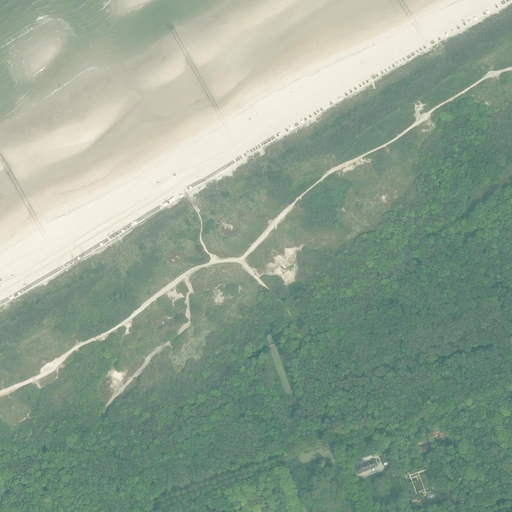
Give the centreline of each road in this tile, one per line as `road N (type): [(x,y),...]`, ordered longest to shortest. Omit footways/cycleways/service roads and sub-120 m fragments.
road 1 (track): [(0,393),(46,374),(195,266),(239,259),(326,174),(484,76),(511,68)]
road 2 (track): [(300,336),(339,439),(300,444),(285,458),(157,503),(159,511)]
road 3 (track): [(365,511),(339,439),(511,380)]
